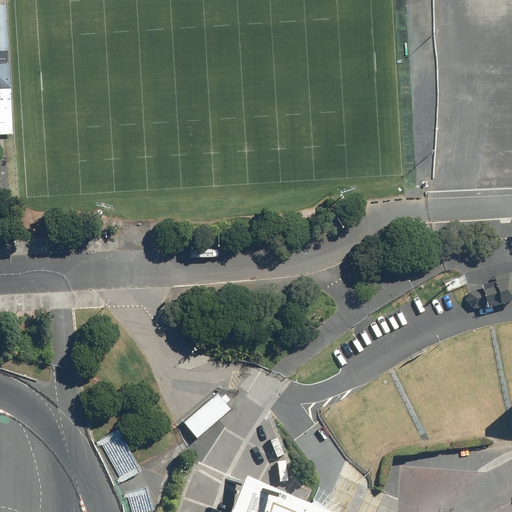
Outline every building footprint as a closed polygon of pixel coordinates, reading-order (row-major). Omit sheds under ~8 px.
[(0,0),(0,147),(2,148),(2,135),(15,133),(7,4),(0,3),(0,0)] [(511,277),(486,284),(487,288),(471,292),(468,302),(474,308),(502,299),(503,305),(511,302),(511,277)] [(482,348),(359,397),(381,454),(505,405),(482,348)] [(236,399),(228,394),(217,411),(225,416),(236,399)] [(475,457),(474,449),(454,451),(455,459),(475,457)] [(335,511),(257,467),(241,504),(238,511),(335,511)] [(494,511),(507,506),(496,485),(479,493),(487,511),(494,511)] [(191,511),(197,497),(187,493),(179,511),(191,511)]
